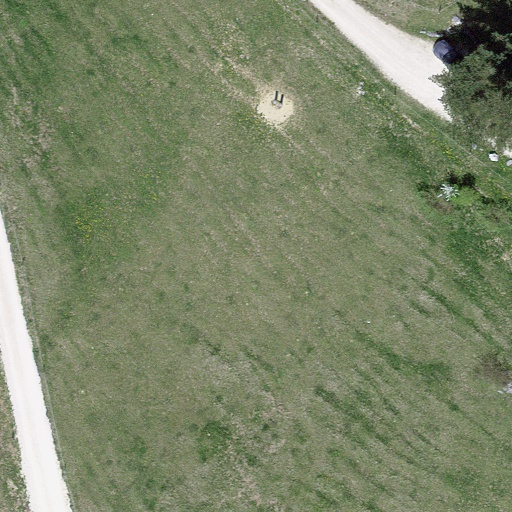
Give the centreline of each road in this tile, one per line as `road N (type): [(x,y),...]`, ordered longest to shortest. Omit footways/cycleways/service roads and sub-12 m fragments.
road 1 (track): [(318,0),(392,65),(511,149)]
road 2 (track): [(48,511),(0,302)]
